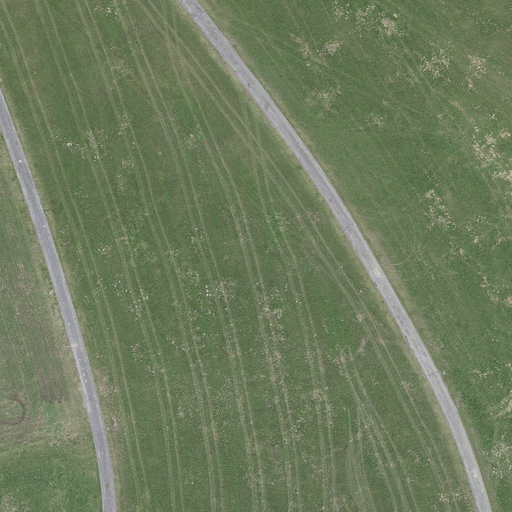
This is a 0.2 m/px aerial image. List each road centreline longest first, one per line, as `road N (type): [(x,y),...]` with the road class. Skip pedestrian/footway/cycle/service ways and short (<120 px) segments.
road 1 (track): [(185,0),(375,266),(432,377),(485,511)]
road 2 (track): [(112,511),(114,486),(69,298),(0,104)]
